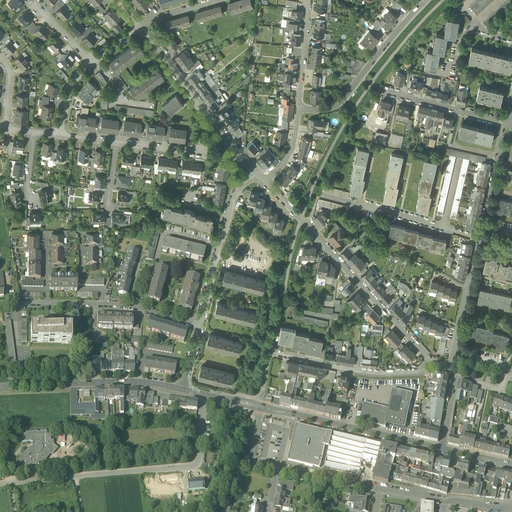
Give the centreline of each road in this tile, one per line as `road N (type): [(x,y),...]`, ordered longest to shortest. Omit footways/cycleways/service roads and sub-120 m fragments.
road 1 (residential): [(0,483),(198,465),(204,394)]
road 2 (residential): [(265,181),(440,371)]
road 3 (residential): [(138,26),(256,172)]
road 4 (secondary): [(260,407),(442,449)]
road 5 (secondary): [(0,386),(143,382),(183,389)]
road 6 (residential): [(425,0),(342,100),(299,109)]
road 7 (residential): [(271,351),(352,370),(440,371)]
road 8 (residential): [(199,328),(227,211),(235,190),(256,172)]
road 9 (residential): [(45,303),(125,305),(199,328)]
road 10 (residential): [(453,373),(482,238)]
road 11 (residential): [(380,488),(511,508)]
road 12 (residential): [(382,90),(507,123)]
road 13 (residential): [(482,238),(361,205)]
